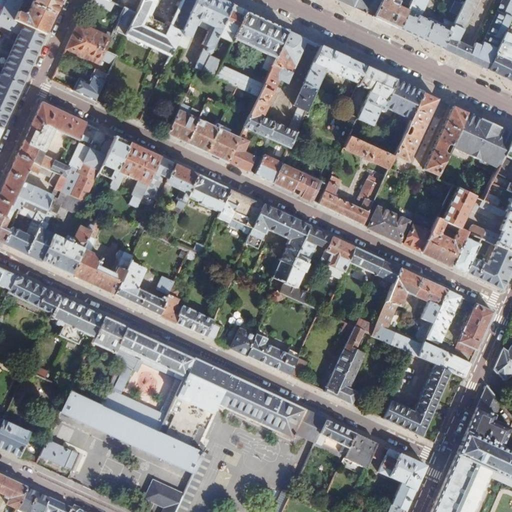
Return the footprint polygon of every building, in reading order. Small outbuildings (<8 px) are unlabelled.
[(0,0),(0,28),(19,37),(24,26),(15,21),(19,13),(24,2),(22,1),(22,0),(0,0)] [(34,0),(32,5),(55,16),(61,0),(34,0)] [(103,0),(87,0),(87,2),(111,13),(114,5),(109,2),(103,0)] [(141,0),(135,15),(125,10),(124,9),(114,30),(170,56),(196,0),(182,0),(170,27),(153,19),(150,14),(156,0),(141,0)] [(120,0),(125,2),(125,10),(135,15),(141,0),(120,0)] [(232,6),(219,0),(196,0),(170,56),(168,61),(179,65),(191,40),(189,39),(198,21),(210,27),(201,45),(204,47),(194,69),(197,70),(202,73),(209,58),(218,37),(232,6)] [(335,0),(354,8),(357,0),(335,0)] [(357,0),(354,8),(366,14),(372,0),(357,0)] [(381,0),(373,18),(398,29),(406,11),(396,6),(398,2),(393,0),(381,0)] [(411,0),(408,7),(406,11),(398,29),(442,49),(453,25),(442,20),(442,28),(419,17),(427,0),(411,0)] [(511,0),(464,0),(463,2),(453,25),(442,49),(486,70),(504,32),(511,14),(511,0)] [(55,16),(32,5),(28,13),(24,15),(19,13),(15,21),(24,26),(46,35),(51,25),(55,16)] [(245,12),(232,6),(218,37),(231,43),(232,40),(245,12)] [(270,23),(245,12),(232,40),(268,56),(262,69),(270,72),(288,32),(270,23)] [(110,39),(77,24),(71,37),(104,53),(105,51),(110,39)] [(0,78),(0,127),(3,129),(21,90),(28,74),(41,46),(46,35),(24,26),(19,37),(0,78)] [(308,41),(288,32),(270,72),(263,86),(257,99),(252,110),(241,134),(246,136),(249,130),(264,137),(270,140),(288,149),(293,139),(303,118),(294,114),(287,130),(262,118),(279,81),(287,84),(308,41)] [(511,35),(504,32),(486,70),(511,81),(511,61),(509,60),(511,52),(511,35)] [(117,57),(105,51),(104,53),(71,37),(68,44),(65,50),(99,66),(101,61),(112,66),(117,57)] [(367,68),(320,46),(313,63),(325,69),(359,85),(367,68)] [(202,73),(215,79),(220,67),(221,64),(209,58),(202,73)] [(325,69),(313,63),(293,106),(297,108),(306,112),(321,78),(325,69)] [(220,67),(215,79),(237,89),(257,99),(263,86),(220,67)] [(367,68),(359,85),(371,90),(358,119),(357,120),(372,127),(380,111),(384,113),(386,109),(384,108),(396,81),(367,68)] [(84,97),(96,103),(107,77),(96,72),(84,97)] [(411,121),(423,94),(396,81),(384,108),(386,109),(411,121)] [(438,101),(423,94),(411,121),(395,157),(408,163),(416,146),(438,101)] [(166,135),(187,145),(201,114),(192,110),(195,102),(185,97),(166,135)] [(78,141),(86,124),(41,103),(29,129),(17,155),(62,176),(66,167),(42,156),(54,130),(78,141)] [(356,108),(350,105),(346,113),(351,115),(352,116),(356,108)] [(425,169),(439,176),(451,149),(467,114),(453,107),(425,169)] [(306,112),(297,108),(294,114),(303,118),(306,112)] [(187,145),(206,154),(219,127),(215,125),(214,128),(204,124),(207,117),(201,114),(187,145)] [(506,132),(467,114),(451,149),(459,153),(460,151),(469,155),(468,157),(479,162),(480,160),(491,165),(506,132)] [(357,120),(358,119),(352,116),(351,115),(329,162),(336,166),(337,164),(344,149),(349,137),(357,120)] [(420,169),(440,119),(433,116),(413,167),(420,169)] [(206,154),(227,164),(238,140),(221,132),(222,129),(219,127),(206,154)] [(503,156),(511,137),(511,134),(506,132),(491,165),(490,167),(497,169),(502,159),(503,156)] [(99,174),(116,138),(111,136),(109,140),(102,142),(97,152),(77,143),(67,164),(76,168),(74,172),(78,174),(68,195),(84,202),(85,203),(99,174)] [(394,158),(349,137),(344,149),(388,170),(394,158)] [(511,185),(493,177),(490,184),(511,193),(511,137),(503,156),(511,160),(511,185)] [(131,145),(116,138),(99,174),(114,181),(131,145)] [(238,140),(227,164),(247,173),(254,158),(243,153),(248,143),(239,139),(238,140)] [(160,158),(131,145),(114,181),(112,187),(119,190),(125,176),(139,182),(132,196),(134,197),(129,206),(137,209),(144,193),(160,158)] [(56,189),(62,176),(17,155),(3,186),(0,192),(0,216),(7,219),(9,220),(15,207),(19,209),(23,201),(46,211),(52,196),(22,182),(27,172),(30,173),(31,171),(39,174),(39,173),(52,178),(48,185),(56,189)] [(253,176),(272,185),(281,166),(281,165),(263,156),(253,176)] [(175,165),(160,158),(144,193),(154,197),(158,190),(159,191),(164,177),(168,180),(175,165)] [(511,165),(511,164),(502,159),(497,169),(496,171),(495,173),(505,179),(511,165)] [(197,175),(175,165),(168,180),(167,182),(186,191),(184,195),(180,193),(179,197),(177,196),(168,215),(177,218),(186,197),(197,175)] [(281,166),(272,185),(291,193),(294,187),(299,175),(281,166)] [(298,196),(310,202),(318,184),(316,183),(317,181),(302,174),(301,176),(299,175),(294,187),(300,190),(298,196)] [(229,191),(197,175),(186,197),(200,204),(205,194),(212,198),(208,208),(215,212),(213,218),(216,219),(229,191)] [(326,188),(318,206),(362,226),(381,187),(367,181),(359,198),(365,202),(361,210),(334,198),(338,189),(337,188),(340,181),(331,177),(326,188)] [(452,187),(444,183),(441,189),(449,192),(452,187)] [(318,184),(310,202),(318,206),(326,188),(318,184)] [(473,196),(455,188),(441,221),(455,227),(459,229),(473,196)] [(62,192),(56,189),(52,196),(59,199),(62,192)] [(262,206),(229,191),(216,219),(228,224),(233,213),(247,220),(244,227),(251,230),(262,206)] [(59,199),(52,196),(46,211),(55,215),(59,206),(78,215),(84,202),(68,195),(62,192),(59,199)] [(511,253),(511,214),(505,211),(493,205),(481,200),(478,207),(497,215),(504,215),(498,230),(501,231),(497,240),(483,233),(484,231),(472,226),(469,227),(467,232),(480,239),(484,240),(491,243),(496,245),(498,247),(511,253)] [(41,221),(46,211),(23,201),(19,209),(17,213),(32,219),(25,234),(11,228),(10,230),(3,244),(13,249),(25,254),(41,221)] [(332,238),(262,206),(251,230),(244,245),(257,251),(266,231),(278,236),(277,239),(281,241),(282,238),(288,241),(286,245),(287,246),(272,279),(283,284),(279,293),(302,304),(306,294),(295,289),(302,273),(304,274),(316,247),(326,251),(332,238)] [(376,208),(367,229),(398,243),(407,222),(376,208)] [(101,210),(91,231),(89,237),(94,239),(99,228),(101,229),(108,214),(101,210)] [(0,242),(3,244),(10,230),(3,226),(7,219),(0,216),(0,242)] [(466,232),(459,229),(455,227),(441,221),(437,219),(430,234),(421,253),(450,267),(463,238),(466,232)] [(41,221),(25,254),(32,257),(41,262),(53,235),(43,231),(46,223),(41,221)] [(55,268),(71,275),(82,250),(89,237),(91,231),(79,226),(70,243),(53,235),(41,262),(55,268)] [(421,253),(430,234),(422,231),(423,228),(418,226),(416,228),(411,226),(403,245),(421,253)] [(354,249),(332,238),(326,251),(322,260),(329,263),(325,274),(340,281),(347,264),(354,249)] [(463,238),(450,267),(464,274),(472,258),(475,251),(478,244),(463,238)] [(484,240),(480,239),(478,244),(475,251),(485,256),(491,243),(484,240)] [(502,291),(511,267),(511,253),(498,247),(496,245),(487,264),(472,258),(464,274),(502,291)] [(382,262),(354,249),(347,264),(375,277),(382,262)] [(82,250),(71,275),(91,285),(114,296),(130,263),(133,256),(120,251),(116,259),(118,260),(112,273),(99,268),(101,263),(98,262),(99,258),(82,250)] [(399,270),(382,262),(375,277),(393,285),(399,270)] [(130,263),(114,296),(124,300),(136,306),(139,307),(159,316),(166,300),(163,298),(161,302),(136,290),(145,270),(130,263)] [(0,284),(9,289),(15,275),(0,267),(0,284)] [(420,321),(430,326),(445,291),(399,270),(393,285),(373,327),(370,335),(412,355),(416,357),(420,347),(385,331),(396,307),(400,309),(406,294),(428,304),(420,321)] [(51,312),(59,295),(35,284),(15,275),(9,289),(7,292),(51,312)] [(173,286),(174,282),(163,278),(157,291),(168,296),(173,286)] [(166,300),(159,316),(183,327),(206,338),(212,325),(213,322),(182,307),(181,311),(176,308),(179,300),(176,299),(180,289),(173,286),(168,296),(166,300)] [(493,313),(445,291),(430,326),(425,337),(439,343),(455,308),(465,312),(466,309),(471,312),(455,349),(473,357),(493,313)] [(94,337),(104,316),(86,307),(59,295),(51,312),(50,316),(56,318),(54,322),(57,324),(58,322),(62,324),(58,333),(76,342),(82,331),(94,337)] [(270,307),(255,338),(246,357),(275,370),(289,377),(299,354),(268,340),(281,312),(270,307)] [(114,352),(126,326),(116,322),(104,316),(94,337),(90,346),(93,348),(96,343),(114,352)] [(353,327),(354,328),(364,333),(370,335),(373,327),(356,319),(353,327)] [(212,325),(206,338),(218,344),(225,331),(212,325)] [(145,335),(126,326),(114,352),(111,358),(119,362),(114,374),(119,376),(125,363),(129,364),(134,352),(183,375),(192,357),(145,335)] [(354,328),(324,393),(333,397),(355,349),(356,350),(364,333),(354,328)] [(246,357),(255,338),(238,330),(229,349),(246,357)] [(420,347),(416,357),(450,372),(464,378),(470,365),(422,344),(420,347)] [(501,349),(493,367),(497,371),(511,358),(511,344),(511,346),(507,351),(501,349)] [(355,349),(333,397),(351,405),(357,393),(352,391),(356,381),(352,380),(365,353),(356,350),(355,349)] [(416,357),(412,355),(382,420),(420,437),(450,372),(416,357)] [(157,431),(203,452),(206,446),(198,443),(216,403),(290,437),(293,432),(314,442),(325,418),(192,357),(183,375),(179,383),(167,410),(165,414),(157,431)] [(511,375),(511,358),(497,371),(505,381),(511,375)] [(28,363),(25,370),(43,379),(47,371),(28,363)] [(167,410),(179,383),(172,380),(160,406),(167,410)] [(486,384),(451,464),(430,511),(511,511),(511,452),(478,436),(474,434),(483,413),(487,415),(489,415),(496,416),(499,415),(506,410),(501,404),(486,384)] [(100,405),(157,431),(165,414),(108,388),(100,405)] [(194,473),(203,452),(157,431),(100,405),(70,391),(61,410),(194,473)] [(478,436),(487,415),(483,413),(474,434),(478,436)] [(325,418),(314,442),(319,445),(321,442),(339,450),(339,455),(336,461),(340,463),(343,456),(354,432),(325,418)] [(30,432),(3,419),(2,421),(0,425),(0,447),(19,456),(30,432)] [(378,443),(354,432),(343,456),(367,467),(372,455),(378,443)] [(47,439),(40,456),(73,471),(80,454),(47,439)] [(385,446),(378,443),(372,455),(379,458),(385,446)] [(404,511),(425,465),(389,448),(378,471),(401,482),(387,511),(404,511)] [(186,511),(213,457),(203,452),(194,473),(184,493),(175,511),(186,511)] [(26,486),(0,474),(0,492),(9,497),(6,505),(15,509),(26,486)] [(161,511),(175,511),(184,493),(153,479),(145,498),(164,507),(161,511)] [(41,511),(48,496),(26,486),(15,509),(22,511),(41,511)] [(68,511),(71,507),(48,496),(41,511),(68,511)]
